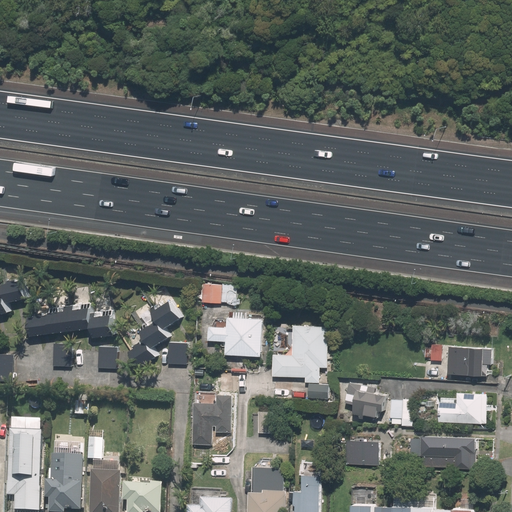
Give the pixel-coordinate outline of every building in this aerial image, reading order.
[(28,297),(24,276),(3,280),(5,290),(7,301),(28,297)] [(238,300),(239,284),(224,283),(224,285),(205,284),(204,302),(223,303),(233,304),(233,305),(241,306),(241,300),(238,300)] [(0,311),(9,310),(7,301),(5,290),(0,291),(0,311)] [(160,317),(166,327),(183,316),(172,298),(158,307),(156,304),(152,306),(160,317)] [(93,325),(92,314),(91,305),(71,308),(73,328),(93,325)] [(53,331),(73,328),(71,308),(51,311),(51,313),(53,331)] [(92,314),(93,325),(95,335),(115,332),(113,312),(92,314)] [(33,333),(53,331),(51,313),(30,316),(33,333)] [(171,335),(166,327),(160,317),(143,329),(148,336),(154,346),(171,335)] [(263,356),(264,320),(229,318),(229,329),(211,328),(210,341),(228,342),(228,354),(263,356)] [(330,328),(295,326),(294,356),(275,356),(274,377),(308,379),(307,382),(321,383),(322,367),(328,368),(330,328)] [(159,354),(154,346),(148,336),(136,344),(137,346),(131,349),(142,365),(159,354)] [(189,363),(190,342),(171,341),(170,362),(189,363)] [(74,343),(55,342),(54,365),(73,365),(74,343)] [(443,359),(444,343),(433,342),(433,348),(427,348),(426,356),(432,357),(432,359),(443,359)] [(451,344),(450,372),(493,374),(494,346),(451,344)] [(100,346),(99,366),(117,367),(118,346),(100,346)] [(15,354),(0,352),(0,379),(13,381),(15,354)] [(195,401),(193,442),(222,444),(222,431),(233,431),(235,394),(233,394),(234,373),(214,373),(213,392),(216,392),(215,402),(195,401)] [(377,388),(351,383),(348,403),(357,405),(356,414),(362,415),(362,418),(377,421),(377,416),(380,416),(381,409),(386,410),(389,394),(376,392),(377,388)] [(310,385),(309,399),(329,400),(330,386),(310,385)] [(442,402),(442,423),(487,424),(488,395),(460,394),(459,404),(442,402)] [(77,400),(76,414),(86,414),(86,400),(77,400)] [(405,400),(393,400),(392,417),(404,418),(405,400)] [(278,412),(263,411),(262,433),(277,433),(278,412)] [(12,416),(10,454),(35,456),(37,426),(19,425),(20,416),(12,416)] [(486,435),(452,433),(452,446),(450,446),(449,456),(456,457),(456,464),(463,464),(463,458),(477,458),(477,463),(485,463),(486,435)] [(90,437),(89,459),(104,459),(105,438),(90,437)] [(47,479),(47,497),(51,497),(51,511),(54,511),(66,511),(66,509),(82,510),(85,441),(72,440),(72,447),(54,446),(53,475),(66,475),(66,478),(72,479),(72,480),(47,479)] [(267,457),(247,455),(246,474),(266,475),(267,457)] [(20,469),(10,469),(9,490),(19,490),(20,469)] [(93,470),(91,511),(120,511),(123,471),(93,470)] [(284,491),(285,472),(271,471),(270,491),(264,490),(264,493),(250,493),(249,511),(286,511),(287,491),(284,491)] [(297,504),(297,511),(320,511),(322,473),(305,473),(304,491),(296,490),(295,504),(297,504)] [(129,483),(128,501),(132,501),(131,511),(146,511),(153,511),(163,511),(165,482),(155,482),(155,483),(129,483)] [(190,503),(189,511),(232,511),(234,497),(203,495),(203,504),(190,503)] [(436,509),(437,497),(396,495),(396,507),(377,506),(377,504),(356,503),(355,511),(476,511),(477,499),(463,498),(463,508),(457,507),(457,510),(436,509)]
